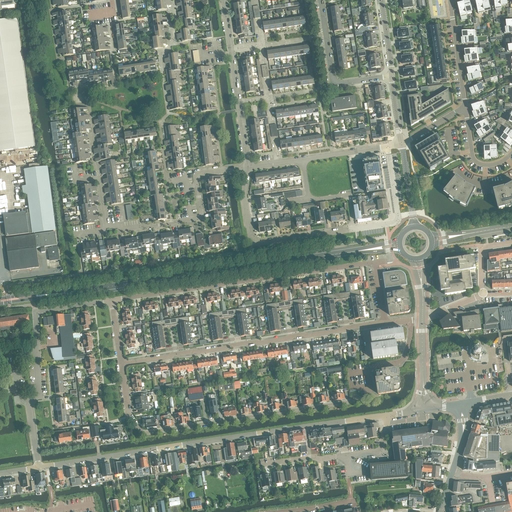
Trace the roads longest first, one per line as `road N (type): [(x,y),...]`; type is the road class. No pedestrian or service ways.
road 1 (residential): [(121,363),(129,416),(142,433),(372,397),(367,370),(401,360),(409,320)]
road 2 (secondary): [(0,301),(399,244)]
road 3 (residential): [(388,415),(38,467)]
road 4 (residential): [(111,299),(375,262),(385,322)]
road 5 (residential): [(121,363),(385,322)]
road 6 (residential): [(252,239),(396,221),(386,146)]
road 7 (residential): [(105,231),(201,218),(195,174),(247,167)]
road 8 (residential): [(247,167),(386,146)]
